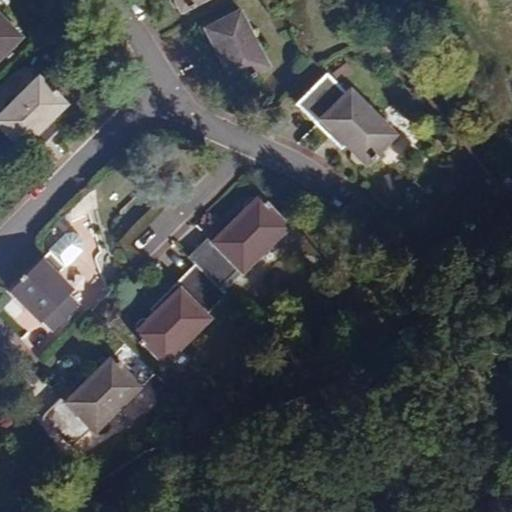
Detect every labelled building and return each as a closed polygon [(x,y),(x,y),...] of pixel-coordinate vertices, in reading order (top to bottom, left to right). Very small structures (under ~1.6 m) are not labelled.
[(213,37),(220,52),(229,69),(264,52),(237,0),(224,0),(188,18),(201,43),(213,37)] [(0,57),(24,32),(0,9),(0,57)] [(209,57),(220,52),(213,37),(201,43),(209,57)] [(317,112),(340,139),(346,145),(343,153),(349,160),(356,159),(359,161),(393,133),(351,83),(347,86),(329,66),(295,94),(313,116),(317,112)] [(46,128),(57,116),(70,101),(41,73),(0,116),(0,121),(35,156),(54,137),(46,128)] [(336,142),(340,139),(317,112),(313,116),(336,142)] [(66,125),(57,116),(46,128),(54,137),(66,125)] [(192,284),(168,308),(161,315),(153,313),(148,319),(150,327),(146,331),(179,360),(224,313),(219,309),(237,291),(231,282),(250,262),(255,266),(299,220),(267,189),(263,193),(258,190),(251,198),(252,203),(247,211),(224,235),(220,232),(199,253),(206,260),(187,280),(192,284)] [(224,235),(247,211),(243,207),(220,232),(224,235)] [(71,265),(78,257),(64,245),(26,284),(31,289),(30,294),(34,298),(39,296),(69,324),(95,299),(83,286),(87,282),(71,265)] [(164,304),(168,308),(192,284),(187,280),(164,304)] [(114,367),(107,373),(85,397),(79,394),(59,415),(91,445),(111,425),(115,428),(159,381),(128,351),(125,353),(119,353),(112,359),(114,367)] [(85,397),(107,373),(103,369),(79,394),(85,397)]
